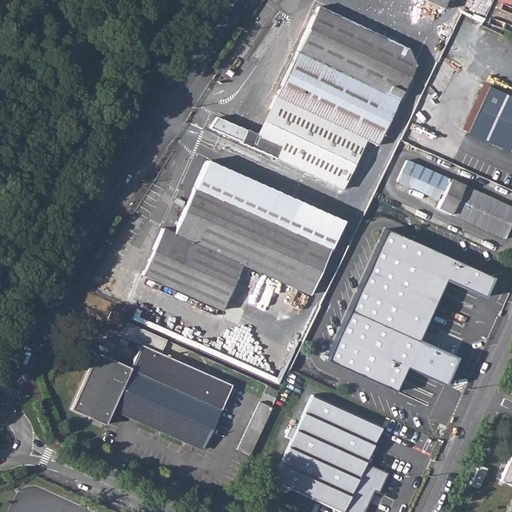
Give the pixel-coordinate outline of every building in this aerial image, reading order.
[(415,0),(441,11),(445,0),(415,0)] [(208,114),(202,123),(210,128),(240,141),(240,142),(354,193),(419,56),(317,7),(257,134),(246,129),(245,130),(215,117),(214,118),(208,114)] [(488,87),(467,131),(466,133),(511,154),(511,97),(488,87)] [(241,265),(285,284),(309,294),(342,222),(205,160),(193,188),(172,233),(160,229),(140,275),(162,285),(220,310),(241,265)] [(511,209),(406,160),(396,181),(436,200),(439,193),(442,194),(435,208),(501,239),(511,214),(511,209)] [(492,277),(386,230),(327,362),(395,392),(405,369),(444,387),(456,360),(417,342),(444,281),(483,298),(492,277)] [(106,319),(112,322),(119,325),(123,317),(110,311),(106,319)] [(164,340),(125,322),(119,336),(138,344),(128,368),(94,353),(69,409),(102,424),(110,408),(200,449),(230,385),(158,353),(164,340)] [(310,395),(271,481),(338,511),(362,511),(372,491),(353,482),(379,426),(310,395)] [(235,449),(247,454),(269,407),(257,401),(235,449)] [(511,456),(502,480),(511,484),(511,456)] [(480,489),(488,470),(476,465),(467,484),(480,489)]
